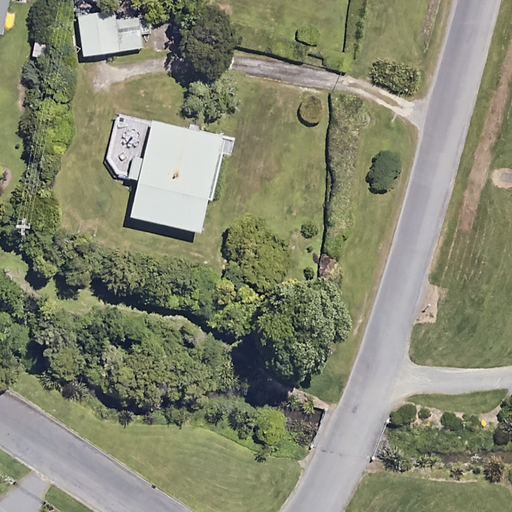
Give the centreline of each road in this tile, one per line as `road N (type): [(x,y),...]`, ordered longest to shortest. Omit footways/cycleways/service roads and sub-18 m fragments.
road 1 (unclassified): [(311,511),(357,417),(398,296),(478,0)]
road 2 (residential): [(150,511),(0,417)]
